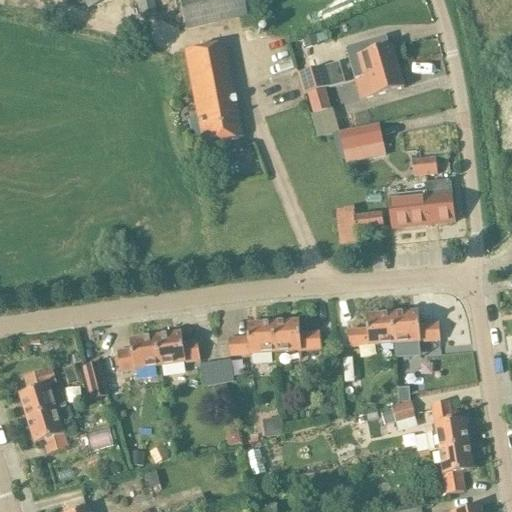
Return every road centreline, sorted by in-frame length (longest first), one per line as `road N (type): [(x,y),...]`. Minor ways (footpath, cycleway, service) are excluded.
road 1 (residential): [(0,328),(239,292),(443,275),(469,280)]
road 2 (residential): [(469,280),(479,262),(450,51)]
road 3 (residential): [(511,495),(469,280)]
